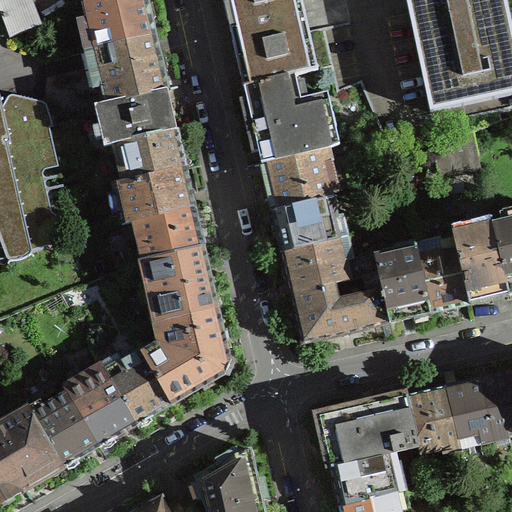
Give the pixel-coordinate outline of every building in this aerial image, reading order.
[(29,0),(0,0),(0,9),(10,36),(27,30),(39,25),(29,0)] [(94,49),(155,35),(147,0),(92,0),(91,1),(83,2),(87,20),(94,49)] [(223,0),(228,19),(231,30),(304,14),(302,4),(300,0),(223,0)] [(511,26),(506,0),(405,0),(430,113),(511,95),(511,26)] [(304,14),(231,30),(244,87),(297,74),(317,70),(308,31),(304,14)] [(94,106),(95,107),(168,90),(166,81),(163,71),(164,71),(160,54),(159,54),(158,46),(155,35),(94,49),(86,51),(88,63),(94,88),(102,86),(106,103),(94,106)] [(295,76),(298,76),(297,74),(244,87),(246,98),(239,100),(240,102),(247,133),(247,135),(255,133),(259,151),(262,163),(329,148),(339,144),(328,93),(308,98),(301,100),(297,82),(295,76)] [(95,109),(104,146),(116,143),(177,129),(169,97),(168,90),(95,107),(95,109)] [(0,254),(6,253),(8,253),(10,253),(13,253),(15,253),(17,253),(20,252),(22,251),(24,250),(26,248),(26,247),(28,246),(29,246),(47,240),(49,240),(50,239),(51,238),(52,238),(53,237),(54,236),(55,235),(55,234),(49,230),(50,229),(50,228),(50,227),(49,226),(48,220),(50,219),(48,213),(49,212),(45,198),(44,198),(43,193),(40,178),(39,178),(38,178),(37,177),(36,176),(35,175),(33,165),(57,160),(50,127),(53,126),(47,106),(46,104),(45,103),(43,102),(41,101),(14,95),(12,95),(10,95),(9,96),(7,98),(2,107),(0,97),(0,254)] [(120,161),(127,160),(132,180),(186,168),(179,140),(177,129),(116,143),(120,161)] [(479,168),(480,168),(472,134),(434,149),(441,177),(442,176),(479,167),(479,168)] [(333,163),(329,149),(329,148),(262,163),(273,212),(332,198),(331,192),(325,165),(333,163)] [(113,187),(122,224),(141,220),(195,207),(193,198),(186,168),(132,180),(113,185),(113,187)] [(282,252),(338,239),(333,217),(337,216),(333,198),(332,198),(273,212),(282,252)] [(146,244),(139,245),(142,260),(204,246),(202,239),(195,207),(141,220),(146,244)] [(506,295),(508,295),(509,295),(491,217),(452,226),(455,239),(470,303),(470,304),(506,295)] [(493,222),(492,217),(491,217),(509,295),(511,294),(511,217),(501,220),(493,222)] [(470,303),(455,239),(454,239),(442,242),(441,236),(416,242),(415,242),(418,256),(431,313),(432,313),(432,312),(470,303)] [(376,256),(380,255),(380,253),(379,253),(379,254),(377,254),(376,253),(353,259),(343,261),(338,239),(282,252),(291,293),(334,283),(364,276),(379,272),(376,256)] [(428,314),(431,313),(418,256),(415,242),(414,240),(394,245),(395,249),(380,253),(380,255),(376,256),(379,272),(391,323),(413,318),(428,314)] [(204,246),(142,260),(140,262),(154,323),(164,320),(218,308),(209,271),(204,246)] [(389,322),(389,323),(391,323),(379,272),(364,276),(364,277),(368,294),(338,301),(334,284),(334,283),(291,293),(303,343),(325,337),(325,338),(367,328),(389,322)] [(170,347),(147,360),(172,404),(225,373),(229,375),(234,363),(230,362),(226,341),(218,308),(164,320),(170,347)] [(120,362),(116,355),(102,364),(137,424),(137,425),(153,416),(152,415),(172,404),(147,360),(141,350),(120,362)] [(99,446),(100,447),(117,437),(117,436),(137,424),(102,364),(64,385),(68,392),(99,446)] [(509,437),(506,427),(511,425),(511,371),(481,379),(495,440),(509,437)] [(481,443),(493,440),(495,440),(481,379),(447,387),(458,438),(479,433),(481,443)] [(442,452),(461,448),(458,438),(447,387),(407,396),(419,446),(420,453),(441,448),(442,452)] [(32,412),(64,467),(64,468),(80,459),(79,458),(99,446),(68,392),(32,412)] [(388,453),(419,446),(407,396),(407,395),(364,405),(363,400),(324,409),(326,415),(320,416),(331,466),(388,453)] [(0,422),(0,444),(26,489),(49,475),(53,477),(61,473),(62,468),(64,467),(32,412),(29,406),(0,422)] [(15,499),(13,496),(26,489),(0,444),(0,503),(0,504),(2,507),(15,499)] [(207,511),(265,511),(262,498),(268,497),(263,478),(258,480),(251,449),(238,452),(195,477),(207,511)] [(340,506),(397,493),(388,453),(331,466),(340,506)] [(401,511),(397,493),(340,506),(341,511),(401,511)] [(140,509),(140,510),(135,511),(169,511),(161,497),(159,498),(158,496),(157,497),(156,497),(155,496),(154,496),(142,503),(142,504),(142,505),(142,506),(141,506),(141,507),(142,508),(140,509)]
